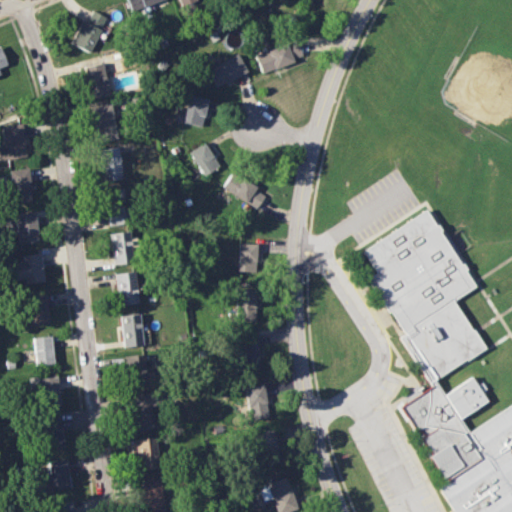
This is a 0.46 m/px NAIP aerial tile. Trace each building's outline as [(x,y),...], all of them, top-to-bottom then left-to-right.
[(161,0),(126,0),(130,12),(161,0)] [(103,16),(90,11),(86,22),(80,19),(71,44),(90,52),(103,16)] [(254,55),(260,73),(302,57),(295,39),(254,55)] [(245,74),(238,55),(206,67),(213,86),(245,74)] [(83,66),(89,99),(108,95),(101,62),(83,66)] [(202,125),(205,97),(187,95),(183,123),(202,125)] [(94,140),(115,139),(113,105),(92,106),(94,140)] [(3,146),(0,146),(0,160),(25,157),(21,124),(1,126),(3,146)] [(201,175),(217,168),(205,143),(189,150),(201,175)] [(100,180),(120,179),(118,147),(98,149),(100,180)] [(11,202),(30,201),(28,169),(9,170),(11,202)] [(264,194),(231,172),(221,187),(255,208),(264,194)] [(105,224),(124,223),(122,188),(103,189),(105,224)] [(361,248),(375,271),(361,278),(430,387),(395,406),(443,478),(431,486),(449,511),(511,511),(511,399),(466,430),(460,420),(487,403),(473,375),(442,397),(435,379),(485,351),(453,301),(474,287),(424,205),(361,248)] [(36,240),(35,212),(14,213),(16,242),(36,240)] [(129,263),(128,232),(109,232),(110,264),(129,263)] [(256,244),(237,243),(237,271),(255,271),(256,244)] [(42,281),(39,253),(21,255),(22,262),(9,263),(10,279),(24,278),(25,283),(42,281)] [(114,272),(116,304),(135,303),(134,272),(114,272)] [(254,321),(254,288),(235,288),(234,320),(254,321)] [(28,324),(47,323),(46,295),(26,296),(28,324)] [(118,316),(122,347),(141,344),(137,313),(118,316)] [(52,364),(50,336),(33,337),(34,365),(52,364)] [(237,371),(258,370),(257,337),(236,337),(237,371)] [(123,356),(127,387),(147,385),(144,354),(123,356)] [(58,405),(57,377),(37,378),(38,405),(58,405)] [(244,387),(248,419),(267,417),(263,384),(244,387)] [(131,430),(153,429),(152,393),(129,394),(131,430)] [(44,447),(62,446),(61,419),(43,420),(44,447)] [(279,461),(271,428),(252,433),(259,466),(279,461)] [(136,469),(156,468),(155,437),(134,438),(136,469)] [(47,461),(48,473),(39,474),(40,490),(68,487),(66,459),(47,461)] [(139,478),(142,511),(162,511),(159,476),(139,478)] [(275,511),(284,511),(295,509),(284,477),(256,486),(261,501),(271,498),(275,511)] [(72,511),(71,502),(53,503),(53,511),(72,511)]
